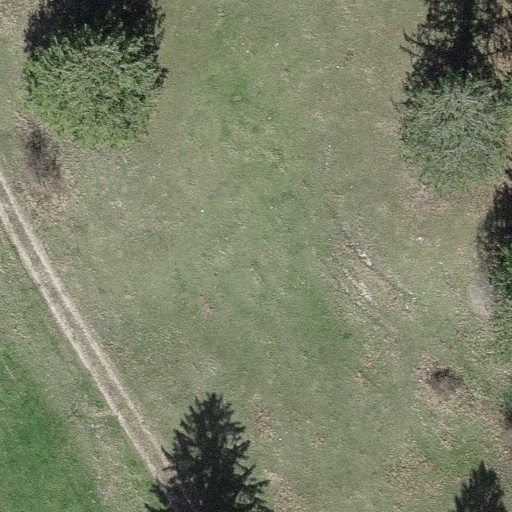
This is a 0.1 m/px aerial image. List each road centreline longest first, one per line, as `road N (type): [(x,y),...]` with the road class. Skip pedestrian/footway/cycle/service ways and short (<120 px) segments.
road 1 (trunk): [(246,511),(128,0)]
road 2 (track): [(167,511),(0,232)]
